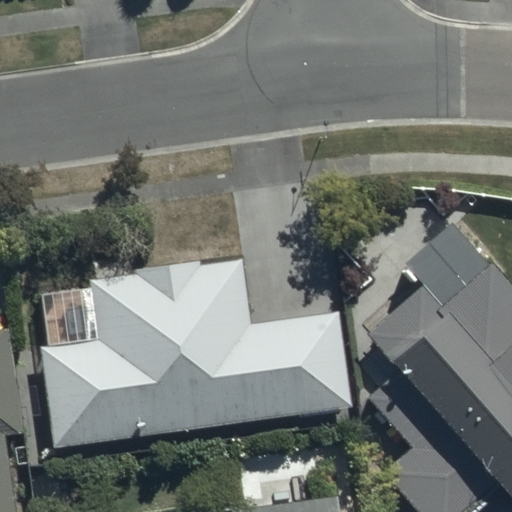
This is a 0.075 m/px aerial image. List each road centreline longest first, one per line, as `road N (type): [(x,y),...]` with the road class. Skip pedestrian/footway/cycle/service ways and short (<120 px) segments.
road 1 (residential): [(0,125),(338,78)]
road 2 (residential): [(338,78),(511,69)]
